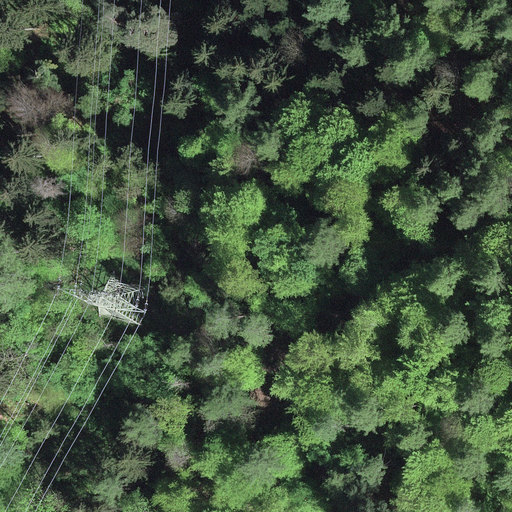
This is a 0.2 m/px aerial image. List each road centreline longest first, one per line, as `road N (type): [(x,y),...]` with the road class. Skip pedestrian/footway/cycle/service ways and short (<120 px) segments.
road 1 (track): [(511,230),(340,321),(294,372)]
road 2 (track): [(345,511),(292,399),(294,372)]
